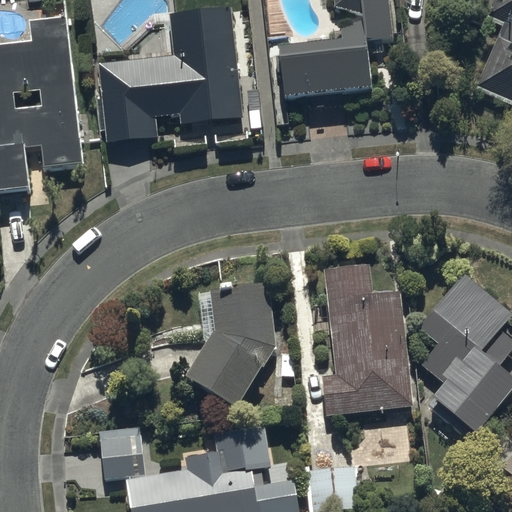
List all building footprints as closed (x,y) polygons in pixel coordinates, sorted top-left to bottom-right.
[(341,55),(280,59),(285,110),(373,101),(368,53),(396,50),(389,0),(335,0),(337,16),(362,21),(362,27),(340,42),(341,55)] [(511,0),(497,0),(487,28),(501,34),(476,100),(511,113),(511,0)] [(32,52),(0,55),(0,205),(31,202),(26,158),(42,156),(44,178),(84,174),(68,26),(30,30),(32,52)] [(106,150),(159,145),(157,125),(242,117),(235,38),(173,43),(175,64),(98,71),(106,150)] [(371,273),(324,278),(335,384),(322,385),(326,423),(413,413),(400,300),(375,303),(371,273)] [(511,391),(495,380),(511,358),(511,347),(503,341),(511,329),(511,318),(463,281),(419,337),(438,352),(421,375),(443,393),(426,415),(474,453),(511,403),(511,391)] [(278,356),(269,293),(211,299),(214,343),(185,393),(238,424),(278,356)] [(146,483),(139,434),(100,438),(106,488),(146,483)] [(188,479),(126,488),(129,511),(297,511),(294,489),(258,494),(256,481),(273,479),(266,435),(216,443),(218,461),(187,466),(188,479)] [(357,511),(356,475),(310,477),(311,511),(357,511)]
